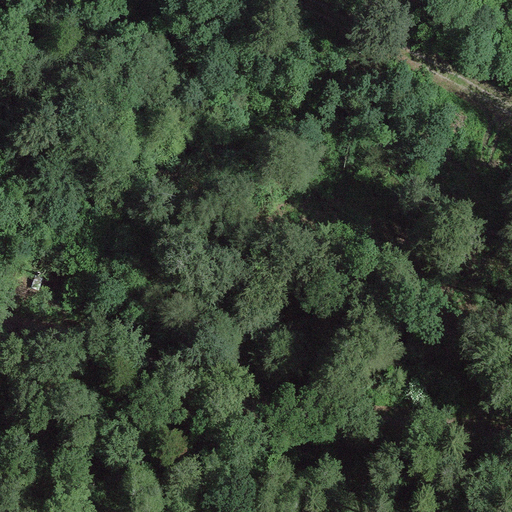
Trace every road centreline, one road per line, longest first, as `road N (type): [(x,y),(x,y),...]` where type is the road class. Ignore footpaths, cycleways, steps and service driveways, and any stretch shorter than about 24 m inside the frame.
road 1 (track): [(0,296),(263,406),(511,436)]
road 2 (track): [(344,0),(461,29),(511,72)]
